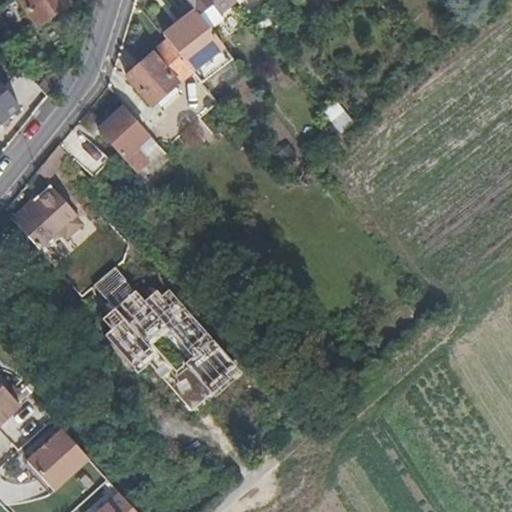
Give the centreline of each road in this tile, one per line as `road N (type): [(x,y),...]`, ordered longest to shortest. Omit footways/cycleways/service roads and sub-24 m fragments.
road 1 (track): [(511,277),(258,480)]
road 2 (residential): [(121,0),(96,81),(0,188)]
